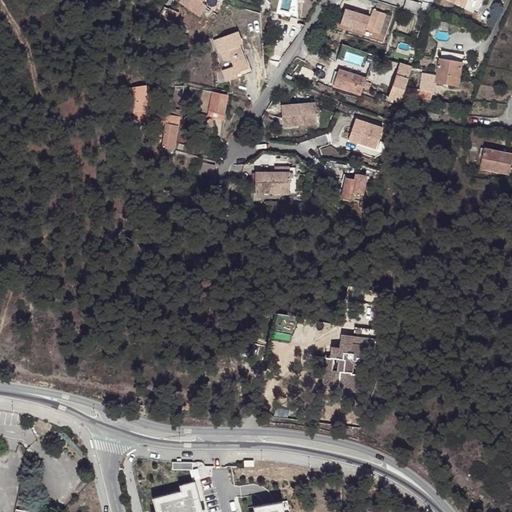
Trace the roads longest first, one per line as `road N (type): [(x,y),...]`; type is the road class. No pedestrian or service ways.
road 1 (residential): [(444,509),(406,470),(363,447),(221,430)]
road 2 (residential): [(221,444),(358,462),(444,509)]
road 3 (residential): [(331,0),(235,142),(220,180)]
